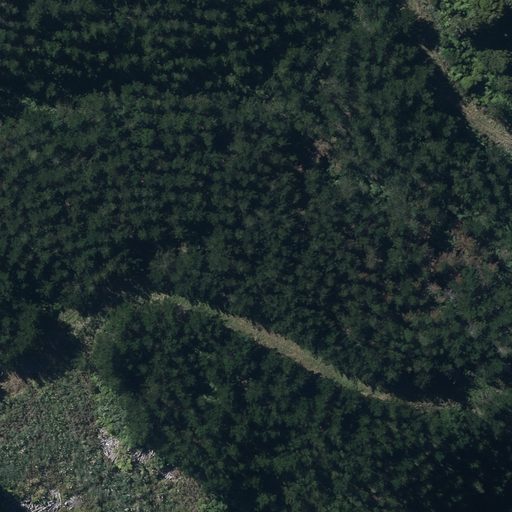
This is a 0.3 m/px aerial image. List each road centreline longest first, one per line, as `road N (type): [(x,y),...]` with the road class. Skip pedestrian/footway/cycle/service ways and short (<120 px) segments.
road 1 (track): [(511,371),(476,387),(393,391),(322,368),(185,298),(111,293),(63,324),(0,386)]
road 2 (track): [(511,137),(441,83),(392,0)]
